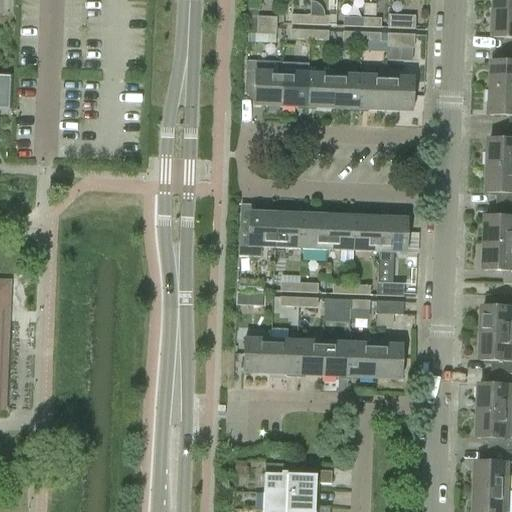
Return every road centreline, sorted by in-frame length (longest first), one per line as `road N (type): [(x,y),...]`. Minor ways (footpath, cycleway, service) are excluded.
road 1 (residential): [(447,198),(244,187),(242,157),(250,138),(272,128),(449,140)]
road 2 (tertiary): [(176,379),(174,188),(188,0)]
road 3 (residential): [(437,406),(447,198)]
road 4 (residential): [(47,158),(53,0)]
road 5 (residential): [(449,140),(454,0)]
road 6 (tertiary): [(176,379),(162,430),(158,511)]
road 7 (tertiary): [(181,511),(176,379)]
road 8 (residential): [(242,401),(364,404)]
